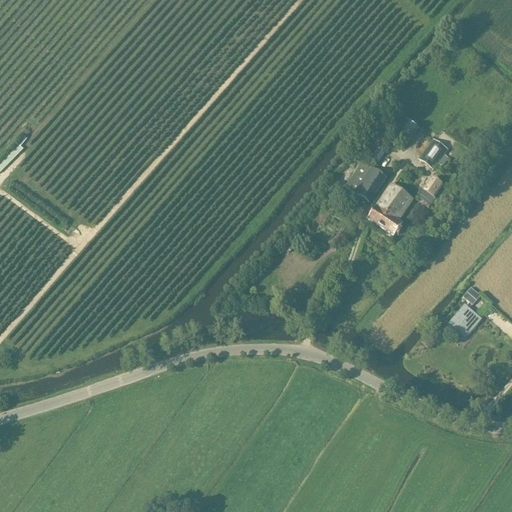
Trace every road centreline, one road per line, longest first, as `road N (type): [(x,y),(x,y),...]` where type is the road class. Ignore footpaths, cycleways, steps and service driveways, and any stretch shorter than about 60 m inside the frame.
road 1 (unclassified): [(511,429),(433,412),(341,365),(277,349),(204,355),(0,419)]
road 2 (track): [(0,342),(296,0)]
